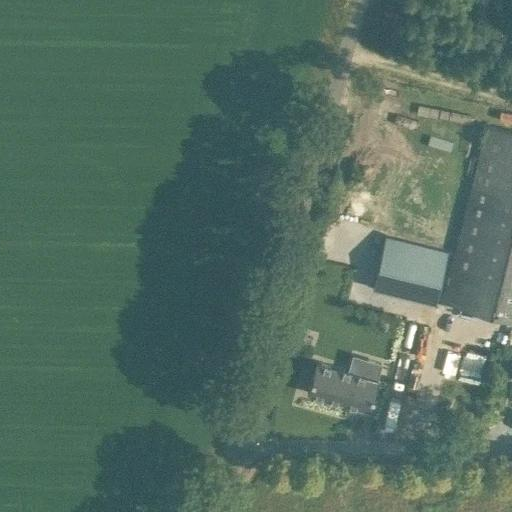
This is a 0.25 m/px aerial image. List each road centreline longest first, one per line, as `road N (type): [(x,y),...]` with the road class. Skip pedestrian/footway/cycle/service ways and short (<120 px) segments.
road 1 (unclassified): [(366,0),(233,451)]
road 2 (unclassified): [(233,451),(511,455)]
